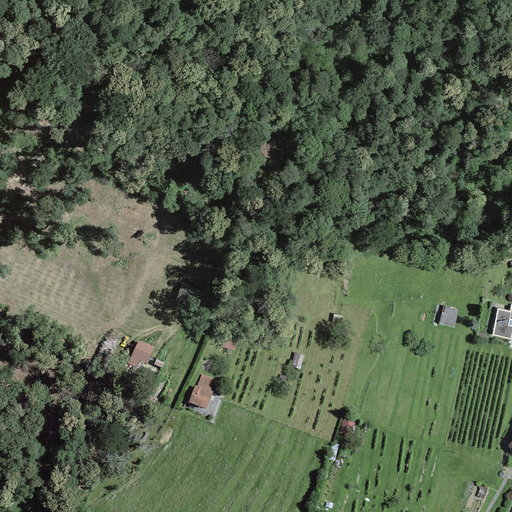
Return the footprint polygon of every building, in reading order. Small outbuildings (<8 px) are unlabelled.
[(509,311),(497,309),(492,336),(511,340),(511,334),(511,305),(510,305),(509,311)] [(455,328),(459,312),(445,309),(442,325),(455,328)] [(131,364),(147,371),(156,352),(140,344),(131,364)] [(210,383),(198,378),(193,391),(205,396),(210,383)] [(189,389),(181,407),(200,414),(207,396),(205,396),(193,391),(189,389)]
